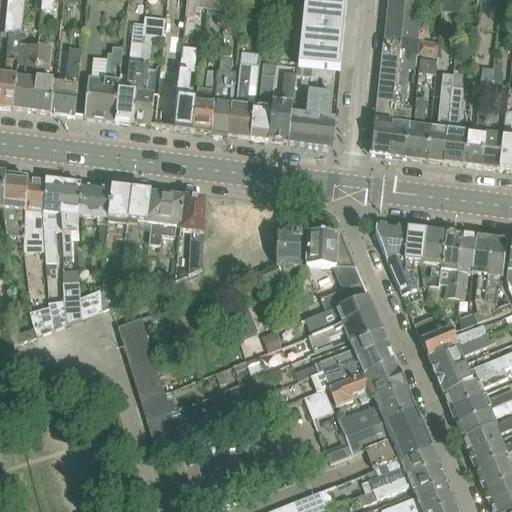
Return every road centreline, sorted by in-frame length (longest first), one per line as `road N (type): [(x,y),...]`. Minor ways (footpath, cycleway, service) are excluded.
road 1 (tertiary): [(350,185),(0,143)]
road 2 (residential): [(350,185),(346,217),(473,511)]
road 3 (residential): [(350,185),(369,0)]
road 4 (tertiary): [(511,205),(350,185)]
